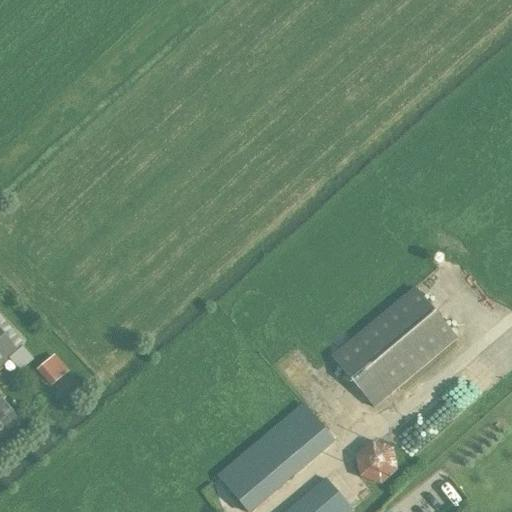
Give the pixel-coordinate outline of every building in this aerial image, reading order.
[(374,408),(456,338),(414,289),(332,358),(374,408)] [(0,366),(16,352),(0,333),(0,366)] [(35,371),(50,388),(68,372),(53,355),(35,371)] [(0,430),(13,420),(0,404),(0,430)] [(246,511),(250,511),(334,441),(303,405),(218,477),(246,511)] [(353,459),(379,487),(404,465),(378,437),(353,459)] [(350,511),(352,510),(327,480),(288,511),(350,511)]
